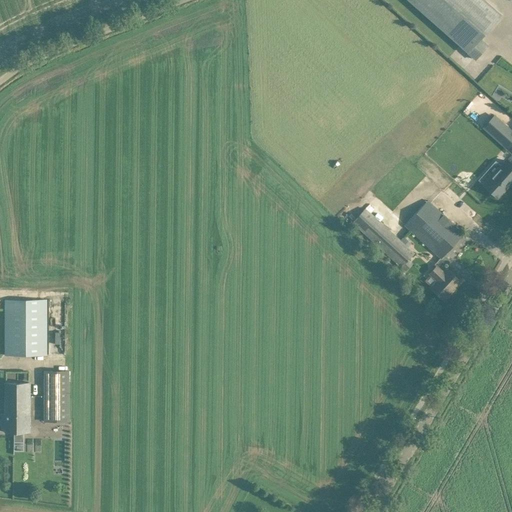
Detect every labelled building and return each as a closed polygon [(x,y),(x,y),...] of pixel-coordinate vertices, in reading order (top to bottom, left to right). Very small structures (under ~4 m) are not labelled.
[(501,15),(484,0),(408,0),(475,59),(487,46),(480,39),(501,15)] [(511,132),(494,116),(484,127),(501,142),(502,140),(509,146),(508,148),(511,152),(511,132)] [(511,165),(505,159),(483,183),(491,191),(491,192),(496,196),(511,178),(511,165)] [(440,257),(463,233),(428,200),(405,224),(440,257)] [(351,223),(401,268),(406,272),(413,264),(408,260),(414,253),(407,247),(411,243),(404,237),(400,240),(365,208),(351,223)] [(431,288),(436,293),(443,300),(460,281),(448,270),(444,274),(436,267),(430,273),(438,280),(431,288)] [(46,300),(15,300),(5,300),(5,355),(46,355),(46,300)] [(44,371),(44,421),(68,421),(68,371),(44,371)] [(29,382),(15,382),(5,382),(5,432),(14,432),(14,437),(13,437),(13,439),(23,439),(23,432),(29,432),(29,382)]
